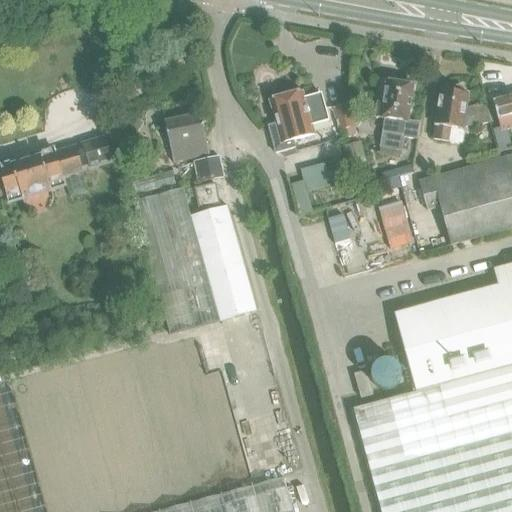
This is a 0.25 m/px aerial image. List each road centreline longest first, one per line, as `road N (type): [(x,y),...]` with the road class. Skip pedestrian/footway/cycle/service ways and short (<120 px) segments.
road 1 (unclassified): [(368,511),(269,158),(245,140),(222,139)]
road 2 (unclassified): [(317,511),(222,139)]
road 3 (primary): [(289,0),(381,16),(443,15)]
road 4 (unclassified): [(222,139),(210,0)]
